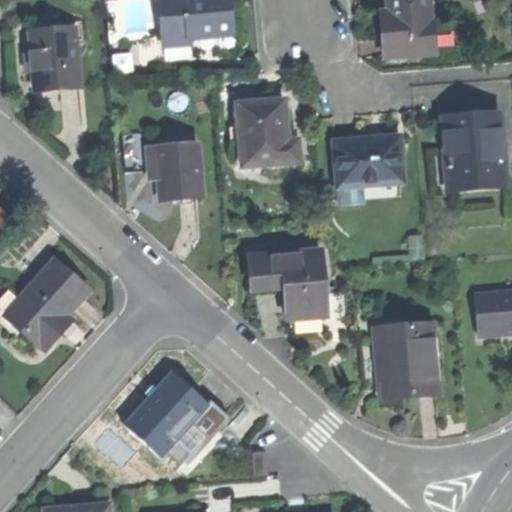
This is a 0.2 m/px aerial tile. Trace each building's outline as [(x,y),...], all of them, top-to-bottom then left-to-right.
[(188,38),(230,35),(228,15),(226,0),(178,0),(157,2),(161,51),(189,49),(188,38)] [(427,0),(384,0),(385,17),(387,37),(379,38),(381,60),(432,56),(427,0)] [(54,93),(75,91),(71,43),(55,44),(55,33),(27,35),(29,56),(22,56),(24,76),(32,75),(34,95),(54,93)] [(240,172),(298,166),(296,145),(284,147),(280,104),(261,106),(235,108),(240,172)] [(449,122),(430,124),(436,195),(502,189),(496,118),(449,122)] [(336,191),(397,185),(393,141),(360,144),(332,147),(336,191)] [(194,147),(144,152),(146,174),(159,173),(162,203),(179,202),(199,200),(194,147)] [(402,185),(336,192),(337,204),(404,197),(402,185)] [(321,255),(248,261),(250,293),(285,290),(288,324),(305,323),(327,321),(328,336),(344,335),(342,298),(324,299),(321,255)] [(6,323),(39,354),(58,333),(53,328),(61,319),(83,295),(50,264),(14,303),(20,309),(6,323)] [(511,297),(470,302),(473,340),(511,336),(511,330),(511,329),(511,297)] [(412,399),(434,396),(427,328),(388,332),(389,346),(373,347),(376,386),(392,385),(393,400),(412,399)] [(120,427),(159,461),(181,437),(194,448),(217,422),(166,376),(143,402),(120,427)] [(249,479),(264,477),(261,455),(247,456),(249,479)]
